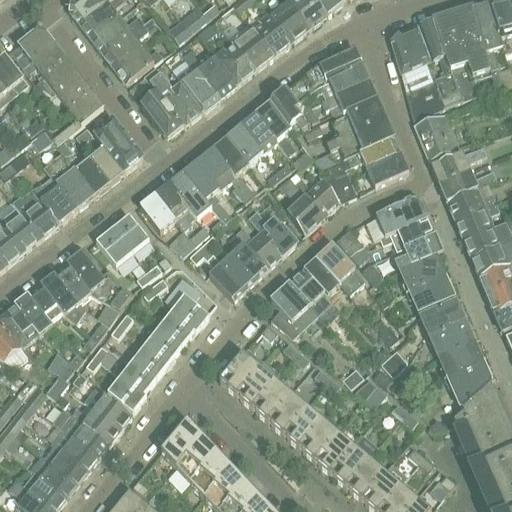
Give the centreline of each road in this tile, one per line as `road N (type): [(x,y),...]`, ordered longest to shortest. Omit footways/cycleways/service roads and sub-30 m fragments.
road 1 (residential): [(186,384),(269,289),(340,224),(423,184)]
road 2 (residential): [(163,165),(308,49),(363,25)]
road 3 (residential): [(511,388),(423,184)]
road 4 (residential): [(0,297),(163,165)]
road 5 (residential): [(163,165),(44,9)]
road 6 (residential): [(302,511),(186,384)]
road 7 (residential): [(423,184),(363,25)]
road 8 (residential): [(186,384),(85,511)]
